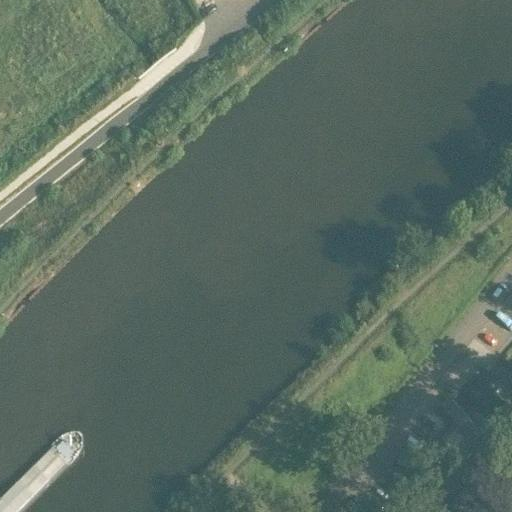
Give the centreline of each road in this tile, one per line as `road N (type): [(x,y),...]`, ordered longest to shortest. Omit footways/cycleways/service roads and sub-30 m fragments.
road 1 (unclassified): [(0,216),(265,0)]
road 2 (tertiary): [(328,511),(511,274)]
